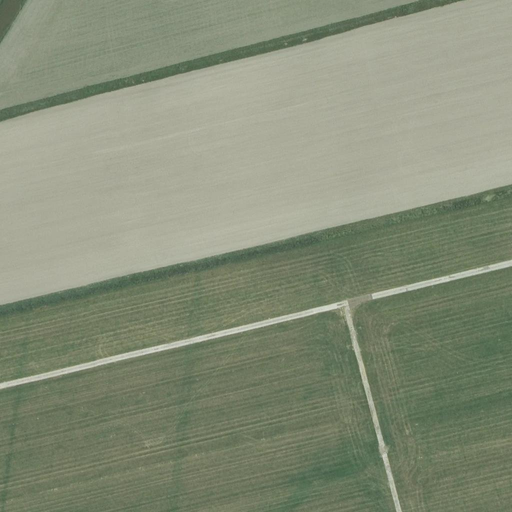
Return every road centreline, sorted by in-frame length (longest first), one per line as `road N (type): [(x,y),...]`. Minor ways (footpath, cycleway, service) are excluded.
road 1 (track): [(511,262),(0,386)]
road 2 (track): [(351,302),(398,511)]
